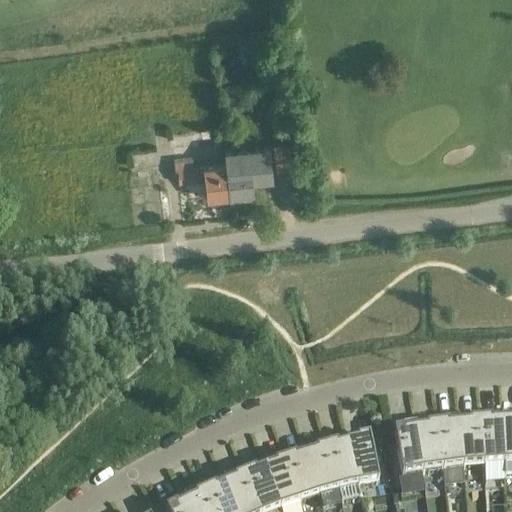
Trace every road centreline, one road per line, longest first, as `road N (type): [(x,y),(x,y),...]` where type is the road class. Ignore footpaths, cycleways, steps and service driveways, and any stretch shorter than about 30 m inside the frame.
road 1 (unclassified): [(0,269),(511,210)]
road 2 (residential): [(71,511),(182,447),(294,402),(403,377),(511,372)]
